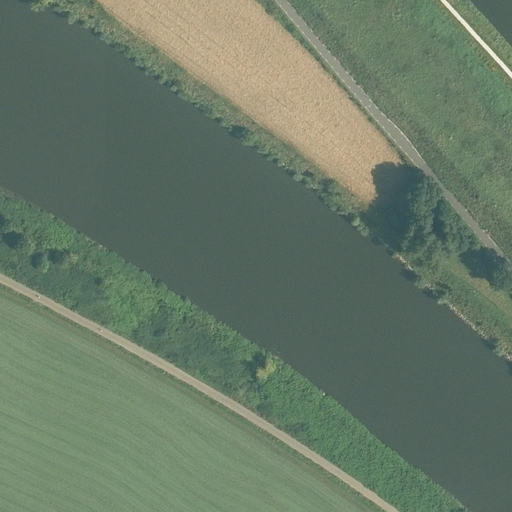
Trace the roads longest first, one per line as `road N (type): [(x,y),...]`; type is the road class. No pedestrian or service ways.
road 1 (track): [(92,0),(362,199),(390,211),(511,317)]
road 2 (unclassified): [(394,511),(197,382),(0,277)]
road 3 (tertiary): [(511,273),(278,0)]
